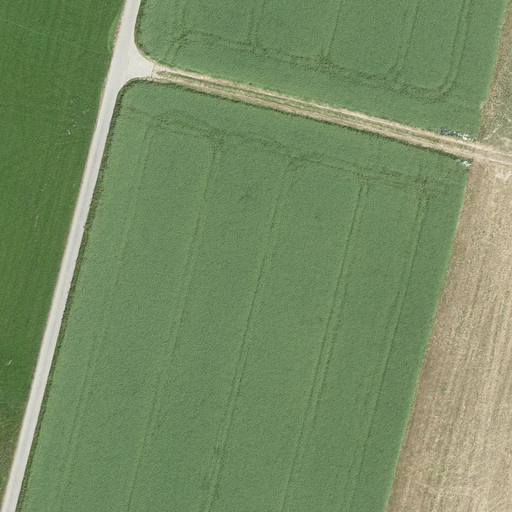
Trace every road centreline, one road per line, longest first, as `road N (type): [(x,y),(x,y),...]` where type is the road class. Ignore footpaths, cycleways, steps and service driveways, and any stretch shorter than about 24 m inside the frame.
road 1 (track): [(131,0),(6,511)]
road 2 (track): [(117,57),(511,160)]
